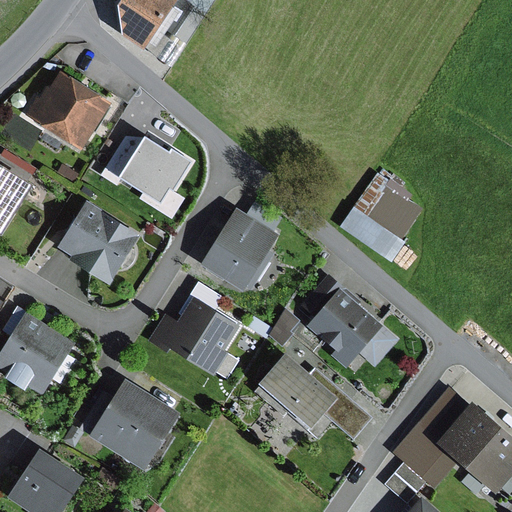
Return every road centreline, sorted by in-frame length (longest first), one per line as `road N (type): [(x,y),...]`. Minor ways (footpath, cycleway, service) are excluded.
road 1 (residential): [(0,267),(120,339),(239,157)]
road 2 (residential): [(455,344),(239,157)]
road 3 (residential): [(239,157),(58,4)]
road 4 (residential): [(455,344),(337,511)]
